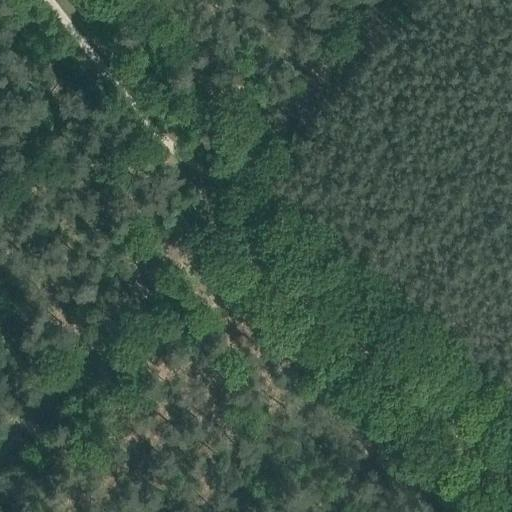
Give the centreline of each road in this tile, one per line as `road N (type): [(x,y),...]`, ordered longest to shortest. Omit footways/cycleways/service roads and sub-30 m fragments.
road 1 (track): [(511,447),(260,214),(220,197)]
road 2 (track): [(0,462),(220,197)]
road 3 (track): [(392,0),(220,197)]
road 4 (track): [(220,197),(63,0)]
